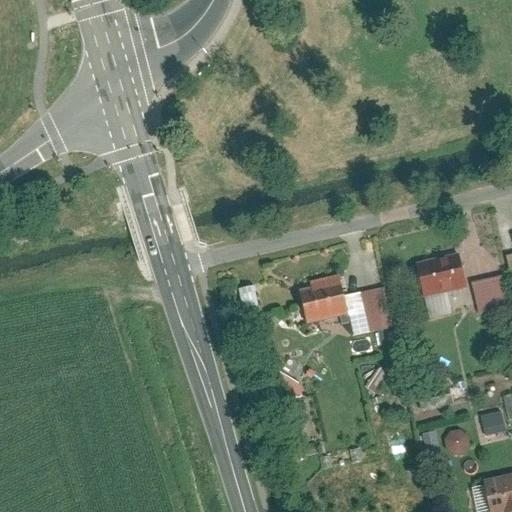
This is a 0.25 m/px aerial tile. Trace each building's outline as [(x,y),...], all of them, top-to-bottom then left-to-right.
[(455,256),(414,267),(422,299),(463,287),(455,256)] [(500,275),(469,283),(477,312),(508,304),(500,275)] [(336,276),(299,286),(308,323),(346,313),(336,276)] [(246,289),(250,317),(265,315),(261,287),(246,289)] [(390,326),(381,287),(343,296),(352,335),(390,326)] [(281,377),(280,400),(305,401),(306,378),(281,377)] [(511,420),(511,393),(501,396),(507,421),(511,420)] [(389,433),(394,486),(413,484),(409,431),(389,433)] [(464,432),(448,441),(457,458),(473,448),(464,432)] [(511,473),(483,480),(490,511),(504,511),(511,510),(511,473)]
